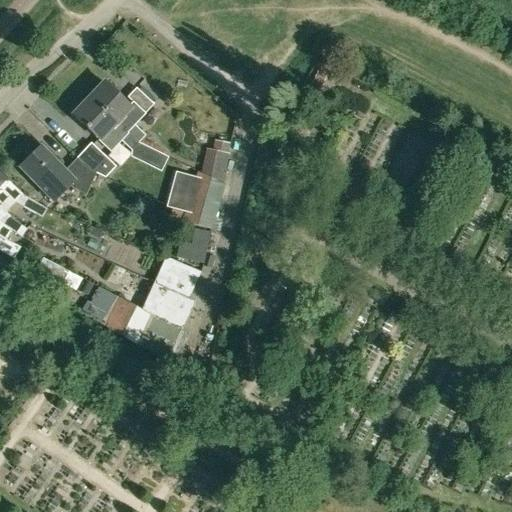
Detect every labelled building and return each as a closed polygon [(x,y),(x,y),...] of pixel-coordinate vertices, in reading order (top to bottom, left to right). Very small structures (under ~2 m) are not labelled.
[(104,82),(90,97),(126,132),(138,143),(144,136),(134,126),(135,124),(145,114),(153,105),(136,88),(127,97),(133,103),(130,107),(104,82)] [(90,97),(73,115),(99,140),(109,150),(111,151),(121,141),(131,150),(138,143),(126,132),(90,97)] [(228,143),(215,140),(212,150),(226,153),(228,143)] [(115,167),(110,162),(91,143),(76,158),(88,171),(95,174),(104,178),(115,167)] [(88,171),(76,158),(64,171),(40,147),(38,149),(36,148),(29,154),(31,155),(19,167),(53,202),(69,186),(74,191),(75,190),(85,195),(95,174),(88,171)] [(206,148),(199,178),(222,184),(224,173),(228,154),(226,153),(212,150),(206,148)] [(0,173),(0,207),(5,212),(22,195),(0,173)] [(181,221),(189,223),(211,229),(223,184),(222,184),(199,178),(197,178),(192,196),(187,214),(184,213),(181,221)] [(22,195),(15,202),(42,217),(46,209),(22,195)] [(0,237),(6,240),(10,231),(19,237),(24,228),(5,212),(0,207),(0,237)] [(0,249),(13,258),(19,248),(6,240),(0,237),(0,249)] [(165,257),(153,283),(171,291),(188,299),(200,272),(165,257)] [(66,272),(60,283),(74,290),(80,280),(66,272)] [(171,291),(158,319),(166,322),(181,330),(194,302),(188,299),(171,291)] [(187,333),(181,330),(166,322),(158,319),(151,315),(137,344),(137,345),(151,353),(172,366),(187,333)]
